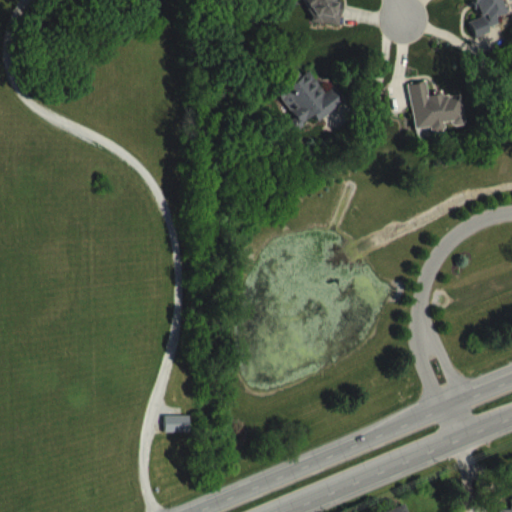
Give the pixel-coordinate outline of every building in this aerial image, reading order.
[(345,41),(350,17),(339,15),(342,0),(314,0),(308,33),(345,41)] [(476,37),(481,49),(506,40),(503,32),(511,28),(501,0),(499,0),(479,8),(487,32),(476,37)] [(300,132),(293,137),(299,146),(320,132),(323,136),(347,118),(337,104),(331,108),(315,85),(308,91),(304,86),(280,103),(300,132)] [(414,99),(420,144),(435,142),(436,148),(451,146),(450,140),(470,138),(467,109),(449,111),(448,108),(435,110),(433,97),(414,99)] [(198,431),(173,430),(172,447),(198,448),(198,431)]
